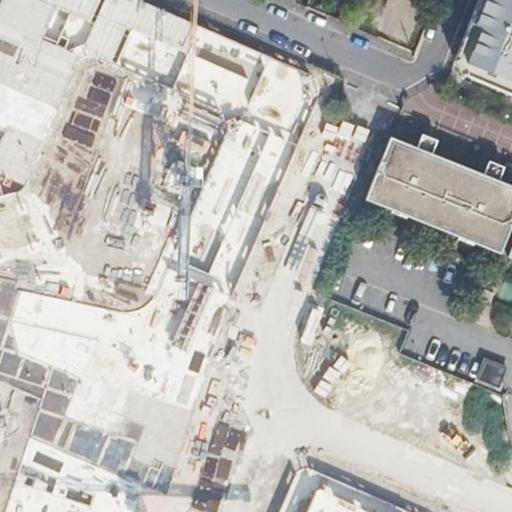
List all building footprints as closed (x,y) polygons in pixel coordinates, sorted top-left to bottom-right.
[(0,0),(0,381),(45,401),(33,438),(143,487),(163,496),(187,423),(227,300),(319,97),(318,85),(309,74),(140,0),(0,0)] [(511,0),(487,0),(460,70),(511,90),(511,0)] [(455,141),(449,155),(464,161),(469,147),(455,141)] [(399,205),(511,252),(511,180),(464,161),(449,155),(424,144),(399,205)] [(498,387),(504,366),(482,359),(476,380),(498,387)] [(410,511),(307,468),(294,473),(277,511),(410,511)] [(96,511),(16,485),(7,511),(96,511)]
